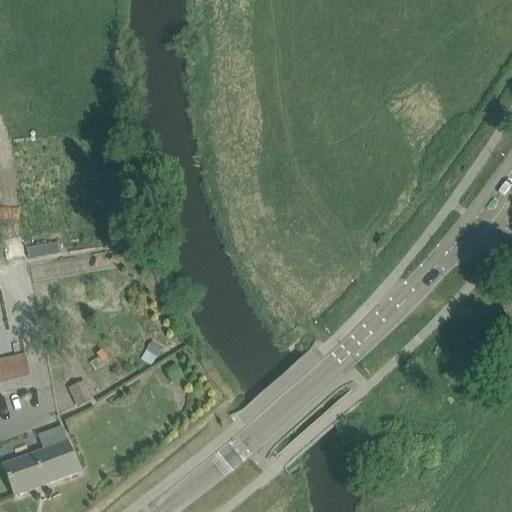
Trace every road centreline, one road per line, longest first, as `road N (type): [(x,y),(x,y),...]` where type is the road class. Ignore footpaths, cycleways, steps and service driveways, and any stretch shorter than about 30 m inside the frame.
road 1 (tertiary): [(164,511),(332,370)]
road 2 (tertiary): [(474,222),(332,370)]
